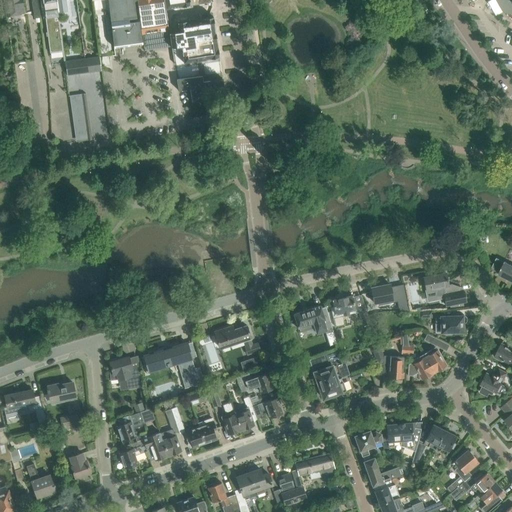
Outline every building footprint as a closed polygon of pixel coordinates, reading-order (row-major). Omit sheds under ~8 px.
[(3,0),(6,16),(25,13),(22,0),(3,0)] [(32,0),(34,8),(35,18),(41,17),(37,0),(32,0)] [(40,0),(42,10),(43,18),(46,18),(53,17),(53,18),(59,17),(58,13),(58,7),(56,0),(40,0)] [(57,0),(59,12),(68,10),(66,0),(57,0)] [(123,0),(108,0),(114,47),(128,45),(123,0)] [(123,0),(128,45),(143,44),(142,34),(137,0),(123,0)] [(137,0),(142,34),(168,30),(163,0),(137,0)] [(511,4),(509,0),(496,0),(504,12),(509,13),(511,11),(511,4)] [(53,17),(46,18),(50,52),(63,50),(59,17),(53,18),(53,17)] [(179,32),(170,33),(172,48),(181,46),(184,63),(203,60),(219,57),(219,54),(213,17),(177,22),(179,32)] [(99,57),(65,62),(67,75),(101,70),(99,57)] [(199,76),(176,79),(177,85),(178,85),(178,91),(190,89),(192,102),(193,102),(225,97),(226,97),(224,87),(223,88),(222,80),(223,80),(223,79),(210,81),(210,80),(203,81),(202,76),(205,75),(199,76)] [(81,94),(88,140),(92,139),(89,116),(86,93),(81,94)] [(496,258),(492,267),(500,271),(498,274),(511,280),(511,265),(504,262),(496,258)] [(424,277),(426,287),(427,293),(436,291),(437,297),(444,296),(446,306),(466,302),(464,291),(460,291),(459,287),(452,284),(448,285),(446,273),(424,277)] [(390,284),(371,288),(374,302),(392,299),(393,302),(398,301),(400,312),(409,312),(406,299),(404,286),(391,289),(390,284)] [(332,300),(334,307),(331,308),(331,307),(331,308),(335,326),(344,324),(342,315),(355,312),(355,310),(356,309),(352,295),(332,300)] [(300,332),(317,327),(318,332),(326,330),(331,345),(338,343),(325,306),(321,308),(320,306),(294,314),(298,325),(297,326),(297,328),(298,327),(300,332)] [(359,312),(363,326),(370,323),(365,309),(359,312)] [(466,317),(464,316),(435,317),(436,333),(444,332),(444,333),(445,335),(452,335),(452,333),(452,332),(463,331),(462,323),(465,323),(466,321),(466,317)] [(233,328),(224,331),(215,334),(220,348),(244,340),(246,347),(245,347),(247,354),(251,353),(260,350),(258,343),(252,345),(250,338),(251,338),(247,326),(234,330),(233,328)] [(371,327),(366,329),(369,338),(375,336),(371,327)] [(432,336),(429,342),(446,350),(449,344),(432,336)] [(142,356),(141,356),(145,368),(146,368),(145,367),(147,366),(149,370),(167,364),(167,366),(170,365),(170,364),(178,361),(182,372),(184,371),(184,373),(187,372),(187,371),(189,370),(193,385),(192,385),(193,385),(193,386),(204,382),(199,366),(199,367),(195,368),(191,357),(190,353),(185,354),(182,345),(178,346),(178,343),(178,342),(168,345),(168,346),(169,346),(169,349),(163,350),(163,348),(163,347),(148,351),(148,352),(149,352),(150,354),(149,354),(142,356)] [(511,344),(510,348),(501,344),(498,350),(497,349),(495,354),(496,355),(495,356),(511,364),(511,344)] [(435,347),(424,353),(434,373),(440,370),(440,369),(445,365),(435,347)] [(340,348),(309,360),(312,368),(344,357),(340,348)] [(382,353),(375,356),(375,357),(378,364),(383,363),(383,362),(383,356),(382,353)] [(408,365),(408,375),(412,375),(418,372),(422,379),(428,375),(429,376),(434,373),(424,353),(412,360),(413,362),(408,365)] [(118,380),(126,378),(127,388),(142,386),(139,366),(133,368),(129,356),(110,362),(112,370),(110,370),(111,380),(118,379),(118,380)] [(403,357),(383,356),(383,363),(383,376),(390,376),(390,379),(397,379),(397,378),(401,378),(401,377),(402,377),(403,357)] [(324,369),(314,372),(319,385),(338,378),(341,377),(336,364),(332,366),(324,369)] [(350,378),(362,376),(361,370),(349,372),(350,378)] [(499,370),(497,374),(492,372),(490,377),(486,375),(485,377),(483,376),(481,382),(482,382),(481,384),(484,385),(480,392),(487,396),(488,393),(492,395),(494,391),(501,394),(505,386),(501,384),(506,373),(499,370)] [(247,375),(238,378),(236,379),(238,384),(242,382),(245,390),(258,385),(261,393),(273,388),(268,373),(249,379),(247,375)] [(338,378),(319,385),(323,399),(346,391),(343,382),(341,377),(338,378)] [(47,389),(47,391),(49,391),(51,400),(60,398),(61,401),(69,399),(71,409),(78,407),(73,382),(58,385),(58,384),(48,386),(48,389),(47,389)] [(216,385),(207,388),(211,397),(213,406),(221,404),(216,385)] [(205,399),(211,397),(207,388),(188,394),(192,406),(205,401),(205,399)] [(30,410),(35,409),(41,432),(49,430),(43,407),(36,408),(32,389),(5,395),(7,405),(3,406),(6,417),(18,414),(16,407),(28,404),(30,410)] [(251,402),(254,409),(257,418),(259,418),(261,413),(261,411),(267,409),(270,417),(282,413),(276,398),(263,402),(261,398),(251,402)] [(511,398),(511,399),(502,407),(510,417),(506,420),(511,427),(511,398)] [(161,433),(160,434),(164,444),(168,455),(181,451),(173,429),(177,427),(176,422),(171,409),(169,402),(164,404),(166,410),(165,411),(172,429),(161,433)] [(133,407),(136,413),(140,412),(144,410),(142,404),(133,407)] [(235,412),(234,412),(240,430),(254,425),(247,408),(235,412)] [(222,416),(225,425),(228,434),(240,430),(234,412),(235,412),(234,411),(227,413),(227,415),(222,416)] [(133,438),(135,437),(132,428),(144,424),(144,423),(140,412),(136,413),(130,415),(129,415),(118,419),(120,425),(118,426),(123,441),(133,438)] [(60,419),(61,425),(62,427),(78,424),(76,414),(68,416),(68,418),(60,419)] [(198,423),(199,427),(204,443),(219,437),(212,418),(198,423)] [(181,420),(176,422),(177,427),(179,431),(180,433),(184,432),(190,448),(204,443),(199,427),(185,432),(181,420)] [(416,422),(399,424),(400,440),(401,445),(401,446),(415,452),(417,445),(418,444),(419,438),(421,428),(416,428),(416,422)] [(388,437),(382,437),(383,441),(383,449),(389,449),(389,446),(394,446),(401,445),(400,440),(399,424),(386,425),(388,437)] [(417,445),(417,447),(423,450),(426,445),(428,447),(429,446),(435,449),(445,430),(433,424),(432,427),(429,425),(426,430),(429,432),(428,434),(424,443),(419,440),(417,445)] [(5,427),(0,427),(0,462),(10,460),(12,460),(10,450),(5,427)] [(63,430),(55,432),(57,438),(65,435),(63,430)] [(445,430),(435,449),(446,455),(453,441),(456,443),(459,438),(445,430)] [(360,451),(364,461),(370,459),(367,448),(375,446),(374,444),(383,441),(382,437),(382,436),(382,434),(376,432),(371,433),(370,431),(355,436),(360,451)] [(146,433),(141,435),(143,439),(144,442),(147,451),(152,449),(155,460),(168,455),(159,432),(147,437),(146,433)] [(143,439),(137,442),(131,444),(133,448),(121,452),(126,468),(138,464),(135,455),(147,451),(144,442),(143,439)] [(16,448),(10,450),(12,460),(12,463),(18,461),(19,461),(20,460),(16,448)] [(451,484),(447,487),(451,492),(455,488),(460,484),(466,480),(471,475),(467,471),(478,462),(468,450),(452,464),(456,468),(454,470),(460,476),(451,484)] [(91,472),(87,461),(85,461),(82,453),(70,457),(73,465),(71,466),(75,477),(91,472)] [(296,487),(280,493),(283,502),(285,506),(307,499),(303,486),(302,486),(299,476),(320,470),(321,475),(336,471),(331,453),(295,462),(297,470),(291,471),(296,487)] [(374,458),(370,459),(364,461),(373,486),(396,478),(413,471),(404,465),(380,474),(374,458)] [(18,461),(12,463),(14,469),(21,467),(19,461),(18,461)] [(26,466),(34,487),(37,497),(55,491),(53,485),(55,485),(54,483),(53,484),(50,474),(39,478),(33,463),(26,466)] [(24,478),(21,467),(14,469),(17,480),(24,478)] [(260,469),(250,472),(258,494),(265,492),(263,487),(272,484),(268,473),(262,476),(260,469)] [(241,488),(235,490),(240,511),(249,511),(245,497),(249,496),(250,497),(258,494),(250,472),(237,477),(241,488)] [(277,476),(281,491),(294,487),(290,472),(277,476)] [(466,480),(460,484),(466,491),(471,487),(478,495),(495,481),(487,472),(483,475),(481,473),(476,478),(477,480),(474,483),(471,479),(467,482),(466,480)] [(400,497),(396,487),(395,484),(398,483),(396,478),(373,486),(380,505),(399,497),(400,497)] [(478,495),(486,504),(481,508),(484,511),(487,511),(502,499),(500,497),(505,493),(495,481),(478,495)] [(208,487),(211,497),(213,502),(220,500),(223,506),(222,506),(224,511),(240,511),(235,490),(234,491),(236,494),(226,497),(221,482),(208,487)] [(6,485),(0,486),(0,511),(4,511),(14,508),(10,497),(12,496),(10,492),(8,492),(6,485)] [(283,502),(280,493),(279,489),(273,491),(277,504),(283,502)] [(177,502),(180,511),(207,511),(207,510),(203,501),(196,504),(194,496),(177,502)] [(467,504),(470,508),(479,501),(476,498),(478,497),(477,496),(467,504)] [(399,497),(380,505),(382,511),(414,511),(413,507),(404,510),(399,497)] [(422,501),(413,503),(415,511),(424,508),(422,501)] [(442,501),(437,503),(439,509),(440,508),(441,511),(446,509),(442,501)]
